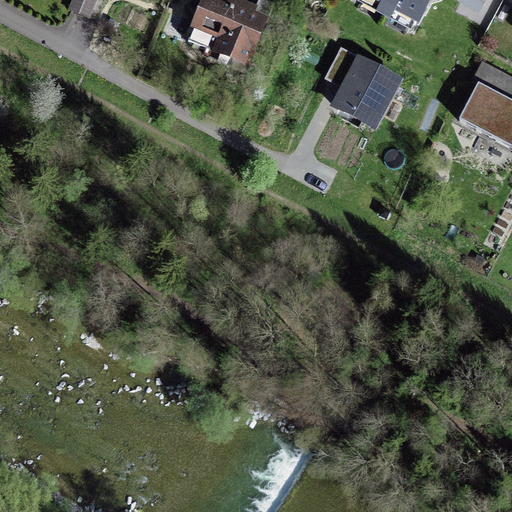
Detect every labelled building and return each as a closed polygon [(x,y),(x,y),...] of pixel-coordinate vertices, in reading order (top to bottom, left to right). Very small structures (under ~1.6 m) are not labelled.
[(75,0),(72,10),(87,17),(93,0),(75,0)] [(229,0),(206,0),(202,10),(188,43),(247,67),(265,23),(251,18),(254,10),(229,0)] [(202,10),(206,0),(195,0),(193,7),(202,10)] [(367,0),(414,25),(427,0),(367,0)] [(483,0),(461,0),(461,1),(478,10),(483,0)] [(397,74),(359,55),(339,95),(377,114),(397,74)] [(511,78),(482,63),(471,83),(478,86),(459,122),(511,150),(511,104),(510,103),(511,100),(511,78)]
